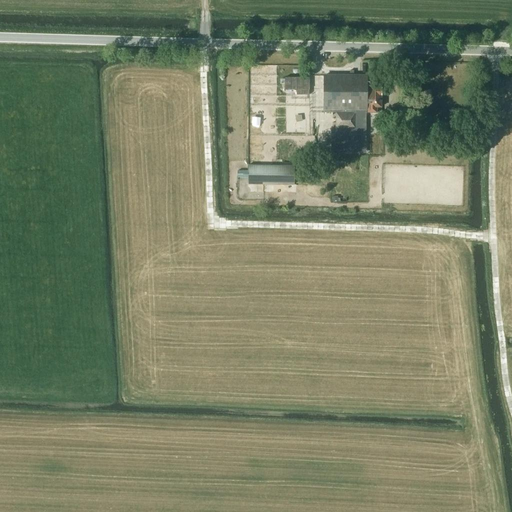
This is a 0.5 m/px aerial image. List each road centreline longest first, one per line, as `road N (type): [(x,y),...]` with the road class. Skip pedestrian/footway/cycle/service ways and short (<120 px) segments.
road 1 (track): [(203,43),(210,223),(492,236)]
road 2 (track): [(496,51),(492,236),(511,408)]
road 3 (tertiary): [(203,43),(511,52)]
road 4 (tertiary): [(203,43),(0,37)]
